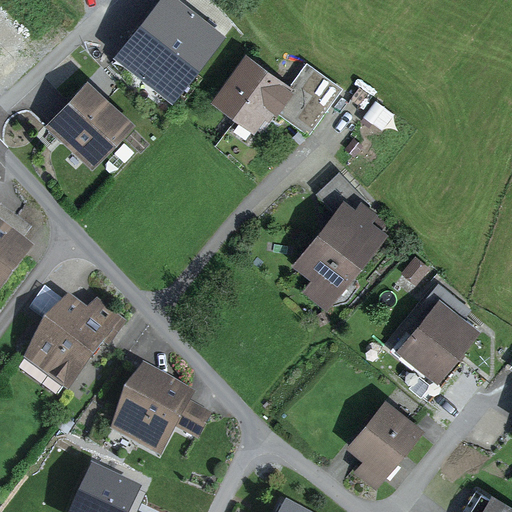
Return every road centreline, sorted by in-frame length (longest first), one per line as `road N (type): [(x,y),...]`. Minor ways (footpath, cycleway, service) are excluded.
road 1 (residential): [(77,231),(264,430)]
road 2 (unknown): [(149,308),(316,136)]
road 3 (unknown): [(0,114),(108,8)]
road 4 (residential): [(77,231),(0,333)]
road 5 (residential): [(264,430),(358,511)]
